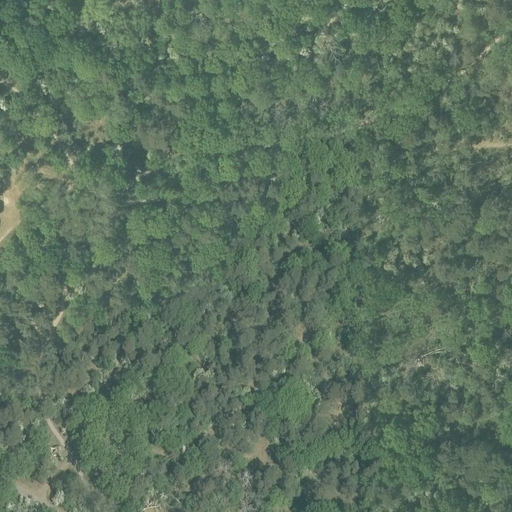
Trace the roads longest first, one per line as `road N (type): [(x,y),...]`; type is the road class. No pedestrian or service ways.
road 1 (unknown): [(99,511),(38,398),(38,364),(61,315),(72,250),(109,200),(360,0)]
road 2 (track): [(511,298),(441,284),(380,286),(339,298),(280,382),(231,428),(178,454),(104,443),(73,458),(39,503)]
road 3 (track): [(511,29),(469,70),(367,125),(264,145),(177,194),(109,200),(82,184)]
road 4 (track): [(511,146),(409,151),(367,125)]
road 5 (track): [(82,184),(38,109),(0,80)]
